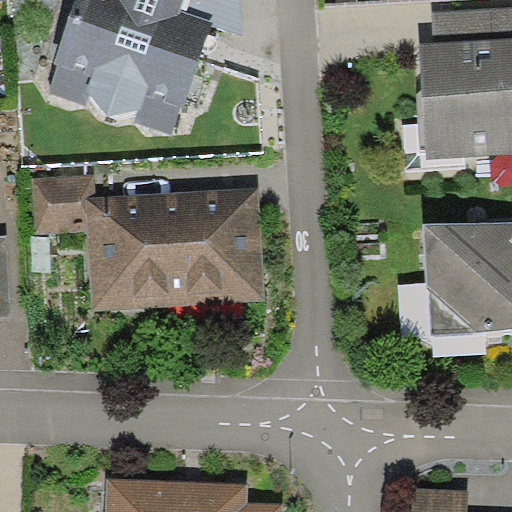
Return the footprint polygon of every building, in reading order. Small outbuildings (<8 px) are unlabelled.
[(77,0),(55,64),(61,66),(50,92),(88,105),(93,97),(108,117),(140,108),(135,123),(172,133),(180,107),(184,109),(212,25),(213,21),(181,10),(183,0),(77,0)] [(183,0),(181,10),(213,21),(212,25),(243,35),(241,0),(183,0)] [(511,6),(433,11),(435,41),(511,36),(511,6)] [(511,36),(435,41),(420,42),(426,159),(511,153),(511,36)] [(38,234),(89,230),(87,198),(98,198),(96,172),(34,177),(38,234)] [(98,198),(87,198),(89,230),(94,311),(267,301),(260,188),(98,198)] [(511,221),(424,223),(432,337),(511,328),(511,221)] [(7,235),(0,235),(0,318),(12,318),(7,235)] [(250,484),(107,479),(106,511),(283,511),(284,504),(249,503),(250,484)] [(467,511),(469,490),(401,487),(400,511),(467,511)]
